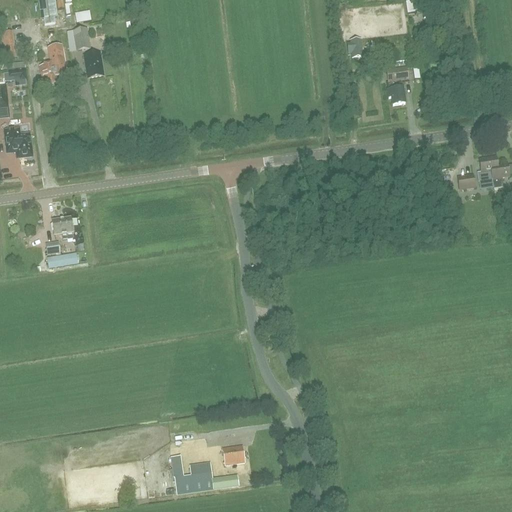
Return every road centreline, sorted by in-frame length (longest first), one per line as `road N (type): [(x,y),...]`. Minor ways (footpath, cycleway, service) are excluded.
road 1 (unclassified): [(318,511),(298,421),(261,360),(227,168)]
road 2 (tertiary): [(227,168),(511,125)]
road 3 (tertiary): [(0,200),(227,168)]
